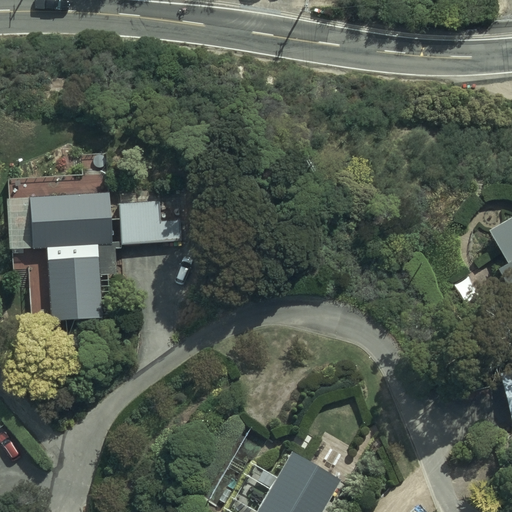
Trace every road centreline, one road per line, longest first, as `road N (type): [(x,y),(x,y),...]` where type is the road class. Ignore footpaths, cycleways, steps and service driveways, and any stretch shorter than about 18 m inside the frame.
road 1 (unknown): [(224,27),(230,98),(297,203),(307,236),(304,268),(266,316),(196,350),(143,390),(98,449),(77,511)]
road 2 (tertiary): [(0,11),(165,18),(426,55),(511,55)]
